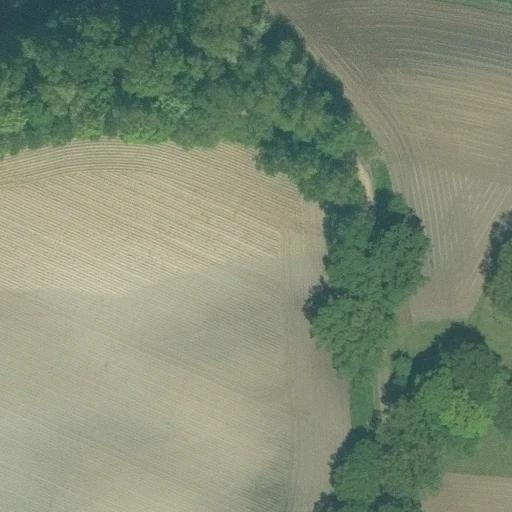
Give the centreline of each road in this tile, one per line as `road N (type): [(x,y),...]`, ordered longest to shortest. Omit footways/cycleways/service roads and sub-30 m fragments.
road 1 (unclassified): [(0,104),(149,68),(346,154),(367,187),(385,511)]
road 2 (unknown): [(386,452),(511,393)]
